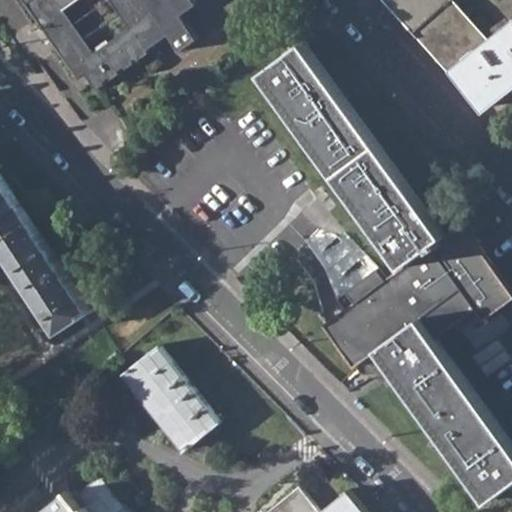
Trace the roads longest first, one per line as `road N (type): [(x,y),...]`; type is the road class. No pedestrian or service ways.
road 1 (residential): [(428,511),(0,80)]
road 2 (residential): [(511,183),(344,0)]
